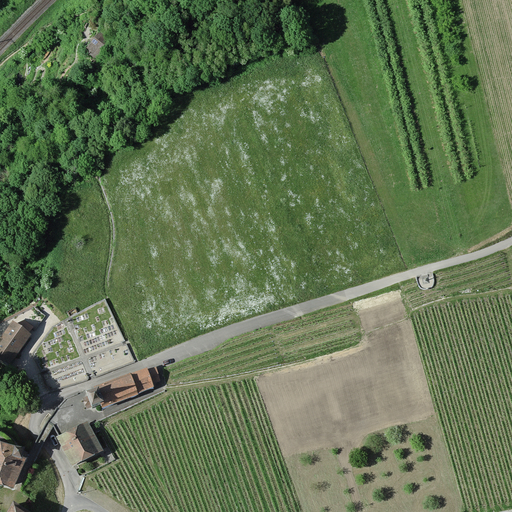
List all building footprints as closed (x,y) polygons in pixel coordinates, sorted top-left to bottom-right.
[(110,41),(99,32),(84,51),(95,59),(110,41)] [(31,336),(12,323),(0,340),(0,363),(8,369),(31,336)] [(156,369),(148,371),(96,390),(98,393),(86,397),(87,399),(83,400),(86,409),(91,408),(92,410),(102,406),(103,409),(154,389),(152,385),(160,383),(156,369)] [(89,425),(59,439),(73,468),(103,454),(89,425)] [(26,461),(24,461),(28,456),(24,453),(22,452),(9,446),(0,444),(0,485),(14,491),(26,461)]
